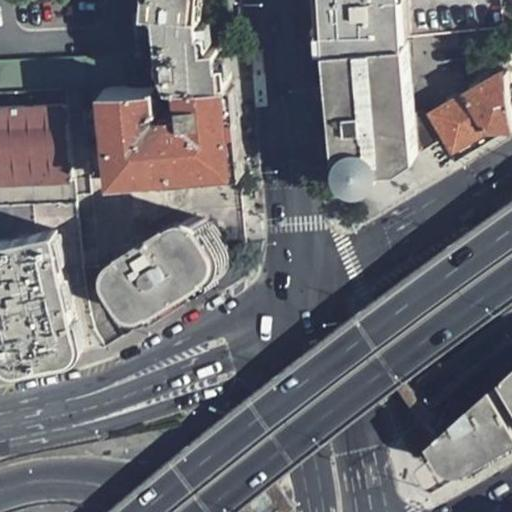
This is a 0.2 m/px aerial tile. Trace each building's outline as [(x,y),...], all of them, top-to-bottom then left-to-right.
[(232,78),(230,60),(224,60),(221,42),(218,42),(217,31),(216,20),(209,21),(206,0),(141,0),(140,7),(157,8),(164,82),(232,78)] [(504,22),(502,0),(323,0),(324,7),(328,46),(407,36),(504,22)] [(511,0),(502,0),(504,22),(509,67),(511,95),(511,0)] [(413,109),(407,36),(328,46),(333,113),(336,115),(337,119),(334,122),(335,135),(343,134),(346,167),(348,171),(350,174),(354,176),(360,177),(363,177),(367,174),(368,171),(370,168),(370,166),(381,166),(399,164),(439,138),(423,110),(413,109)] [(102,85),(131,84),(129,55),(0,61),(0,92),(64,88),(68,88),(79,87),(102,85)] [(490,127),(511,122),(511,95),(509,67),(468,90),(490,127)] [(116,178),(240,166),(232,78),(164,82),(131,84),(102,85),(116,178)] [(0,92),(0,187),(75,179),(64,88),(0,92)] [(455,147),(490,127),(468,90),(433,110),(455,147)] [(336,141),(339,178),(342,182),(347,186),(356,189),(362,189),(369,187),(375,181),(378,177),(381,171),(381,166),(370,166),(370,168),(368,171),(367,174),(363,177),(360,177),(354,176),(350,174),(348,171),(346,167),(343,134),(335,135),(336,141)] [(0,339),(3,353),(6,361),(14,367),(22,367),(72,354),(80,345),(82,337),(73,269),(85,267),(75,179),(0,187),(0,339)] [(148,317),(156,316),(161,315),(223,275),(227,269),(229,260),(229,253),(211,227),(203,224),(195,224),(187,226),(124,262),(118,270),(117,274),(118,282),(137,312),(142,316),(148,317)] [(511,376),(503,384),(511,400),(511,376)] [(451,458),(479,467),(511,448),(511,400),(503,384),(438,442),(446,452),(451,458)]
